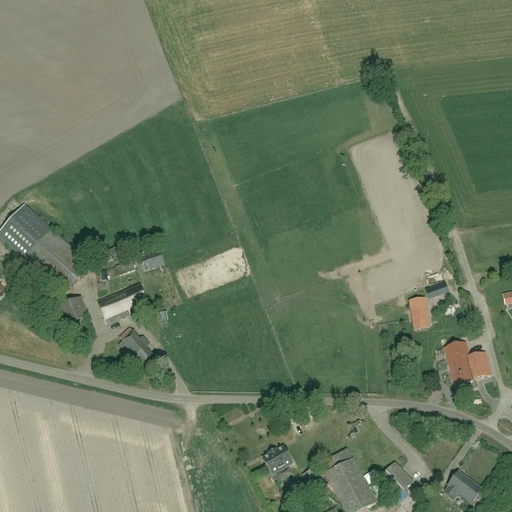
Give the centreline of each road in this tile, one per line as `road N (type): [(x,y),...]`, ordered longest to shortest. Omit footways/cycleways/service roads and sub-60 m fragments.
road 1 (unclassified): [(511,445),(418,404),(154,396),(0,358)]
road 2 (track): [(355,0),(491,328),(486,341),(504,403),(487,428)]
